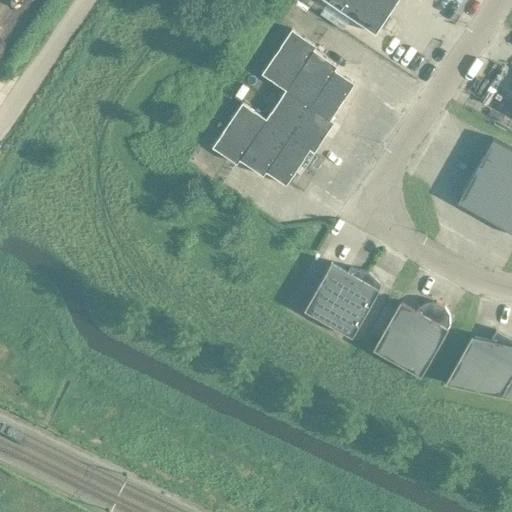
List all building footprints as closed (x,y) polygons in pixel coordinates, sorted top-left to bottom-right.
[(396,0),(325,0),(374,33),(396,0)] [(312,49),(315,45),(290,28),(260,73),(284,89),(265,118),(241,102),(211,147),(235,163),(238,159),(262,175),(265,171),(285,185),(309,149),(313,152),(319,143),(318,143),(333,121),(329,119),(351,86),(353,83),(335,70),(334,69),(336,66),(312,49)] [(511,148),(492,138),(455,202),(511,233),(511,148)] [(303,309),(351,337),(378,289),(377,288),(380,284),(367,271),(349,266),(346,271),(330,261),(303,309)] [(371,349),(420,376),(447,328),(446,328),(448,324),(448,314),(443,306),(435,301),(426,301),(417,306),(415,310),(399,300),(371,349)] [(511,339),(495,329),(489,339),(470,335),(443,383),(511,398),(511,339)]
